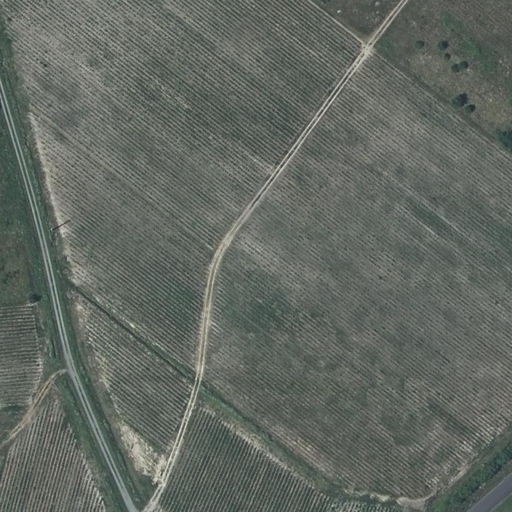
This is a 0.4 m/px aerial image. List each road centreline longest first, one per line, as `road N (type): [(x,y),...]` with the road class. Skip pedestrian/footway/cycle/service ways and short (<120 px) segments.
road 1 (track): [(144,511),(189,408),(212,265),(407,0)]
road 2 (track): [(134,511),(70,368),(0,89)]
road 3 (track): [(189,408),(209,410),(307,484),(422,510),(511,429)]
